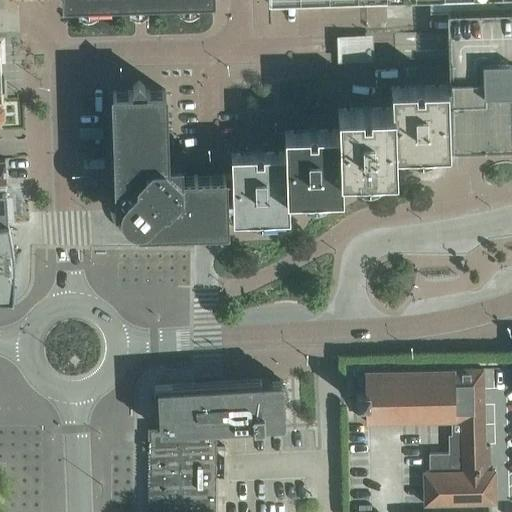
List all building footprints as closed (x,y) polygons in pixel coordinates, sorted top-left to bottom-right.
[(511,7),(446,10),(448,58),(451,146),(503,144),(511,144),(511,7)] [(446,84),(422,85),(422,83),(420,82),(419,81),(417,82),(416,82),(415,84),(414,85),(390,86),(390,107),(392,107),(393,151),(395,151),(449,149),(446,84)] [(225,226),(225,219),(224,174),(179,175),(178,174),(179,172),(179,162),(169,162),(167,164),(166,163),(164,89),(111,91),(114,208),(116,208),(117,216),(128,227),(137,227),(137,229),(225,226)] [(392,107),(390,107),(369,107),(368,106),(367,104),(366,104),(364,104),(362,105),(361,106),(361,108),(337,108),(337,129),(338,129),(340,173),(341,173),(395,172),(395,151),(393,151),(392,107)] [(338,129),(337,129),(315,130),(315,128),(314,127),(312,126),(310,126),(309,127),(308,128),(307,130),(283,131),(283,152),(285,152),(286,196),(288,196),(342,194),(341,173),(340,173),(338,129)] [(285,152),(283,152),(262,152),(261,151),(260,149),(258,149),(257,149),(255,150),(254,151),(254,153),(229,153),(230,173),(232,219),(289,217),(288,196),(286,196),(285,152)] [(14,159),(13,159),(13,158),(12,158),(12,157),(3,158),(3,159),(0,158),(0,185),(5,186),(6,186),(5,178),(7,176),(6,165),(4,165),(4,160),(6,160),(6,159),(11,158),(11,160),(14,159)] [(7,218),(10,216),(10,207),(7,205),(6,193),(0,193),(0,222),(8,222),(7,218)] [(0,297),(13,298),(14,258),(8,223),(8,222),(0,222),(0,297)] [(483,368),(483,367),(364,370),(364,388),(359,389),(357,386),(354,386),(354,392),(355,403),(365,403),(365,421),(451,419),(451,434),(448,434),(448,452),(429,452),(429,470),(423,471),(424,503),(495,502),(494,469),(490,469),(489,461),(487,461),(487,455),(489,455),(489,445),(484,445),(483,368)] [(281,379),(209,383),(208,376),(195,377),(195,384),(156,386),(157,397),(159,428),(215,426),(236,425),(253,424),(253,425),(264,424),(264,423),(284,422),(281,379)] [(213,511),(215,426),(159,428),(149,428),(148,440),(150,440),(150,448),(148,448),(147,511),(213,511)]
